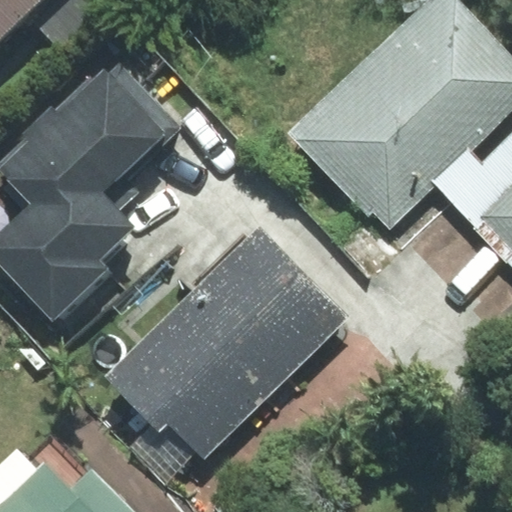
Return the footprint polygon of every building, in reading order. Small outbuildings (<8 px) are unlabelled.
[(0,0),(0,37),(38,0),(0,0)] [(511,107),(511,58),(455,0),(429,0),(291,134),(369,213),(373,209),(390,225),(434,182),(469,149),(511,107)] [(168,125),(113,65),(0,167),(0,170),(32,205),(0,233),(0,264),(51,321),(107,270),(98,259),(132,228),(97,190),(168,125)] [(469,149),(434,182),(511,264),(511,132),(481,162),(469,149)] [(259,224),(105,375),(159,430),(167,423),(204,460),(350,317),(259,224)] [(0,511),(129,511),(53,433),(29,457),(17,445),(0,461),(0,511)]
